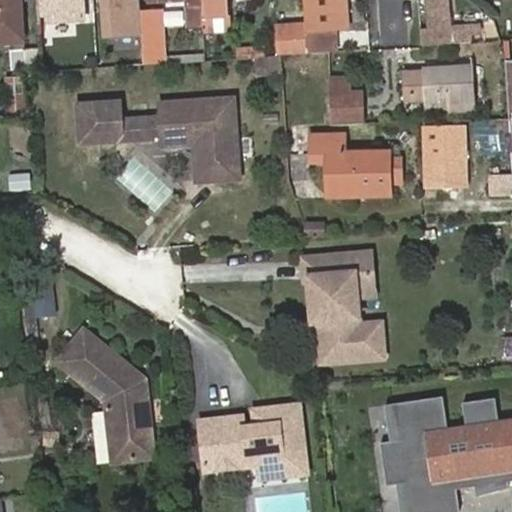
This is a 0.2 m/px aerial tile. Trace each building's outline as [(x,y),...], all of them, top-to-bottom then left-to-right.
[(0,0),(0,42),(19,41),(17,0),(0,0)] [(81,0),(41,0),(43,23),(82,21),(81,0)] [(140,0),(101,0),(105,38),(144,35),(140,0)] [(201,20),(200,0),(148,0),(149,4),(190,1),(192,30),(202,29),(201,20)] [(200,0),(201,20),(227,19),(226,0),(236,0),(237,2),(257,1),(256,0),(200,0)] [(303,0),(304,26),(306,56),(328,54),(336,54),(334,26),(324,27),(322,5),(322,0),(303,0)] [(421,46),(469,44),(468,31),(447,32),(445,0),(425,2),(427,32),(420,33),(421,46)] [(144,63),(166,61),(163,10),(142,10),(144,35),(144,63)] [(202,29),(202,38),(228,37),(227,19),(201,20),(202,29)] [(275,27),(276,58),(281,57),(306,56),(304,26),(275,27)] [(43,70),(74,65),(68,30),(38,35),(43,70)] [(248,52),(249,59),(256,59),(266,58),(265,51),(248,52)] [(266,58),(256,59),(256,76),(282,76),(281,57),(276,58),(266,58)] [(426,103),(476,100),(474,66),(423,68),(424,73),(407,74),(409,102),(426,102),(426,103)] [(349,80),(329,81),(331,127),(363,126),(362,96),(350,96),(349,80)] [(239,181),(235,100),(161,104),(162,118),(163,138),(164,147),(196,145),(200,144),(202,170),(215,182),(239,181)] [(121,101),(79,103),(81,142),(116,140),(123,132),(122,120),(121,101)] [(162,118),(122,120),(123,132),(116,140),(163,138),(162,118)] [(389,180),(402,180),(402,158),(389,158),(389,153),(342,154),(342,136),(310,137),(311,166),(327,166),(327,198),(390,196),(390,186),(389,180)] [(202,170),(200,144),(196,145),(198,183),(215,182),(202,170)] [(418,165),(420,190),(460,189),(460,164),(418,165)] [(471,194),(488,194),(488,181),(488,172),(470,172),(471,194)] [(488,194),(488,197),(511,197),(511,181),(488,181),(488,194)] [(324,221),(301,223),(301,226),(304,241),(326,240),(324,221)] [(372,254),(332,258),(333,277),(313,278),(317,324),(320,323),(322,353),(340,351),(341,363),(386,358),(383,324),(363,326),(359,287),(359,275),(374,273),(372,254)] [(332,258),(306,260),(308,279),(313,278),(333,277),(332,258)] [(374,273),(359,275),(359,287),(376,286),(374,273)] [(31,317),(53,314),(50,283),(28,286),(31,317)] [(85,330),(58,363),(106,403),(113,462),(154,458),(145,382),(85,330)] [(322,353),(324,364),(341,363),(340,351),(322,353)] [(511,423),(499,425),(495,399),(463,404),(467,430),(448,433),(443,398),(385,406),(386,409),(397,411),(401,436),(390,440),(391,442),(381,444),(387,486),(397,485),(397,488),(409,489),(411,511),(460,511),(457,490),(475,487),(477,497),(480,497),(481,487),(502,484),(506,490),(509,489),(508,483),(506,474),(511,472),(511,423)] [(244,417),(201,422),(205,463),(216,462),(221,455),(232,454),(239,459),(259,457),(260,465),(261,479),(308,474),(300,406),(262,410),(264,426),(257,427),(245,428),(244,417)] [(397,411),(386,409),(390,440),(401,436),(397,411)] [(262,410),(255,411),(257,427),(264,426),(262,410)] [(259,457),(239,459),(232,454),(221,455),(216,462),(205,463),(206,471),(260,465),(259,457)] [(481,487),(480,497),(506,490),(502,484),(481,487)] [(397,488),(400,511),(411,511),(409,489),(397,488)]
